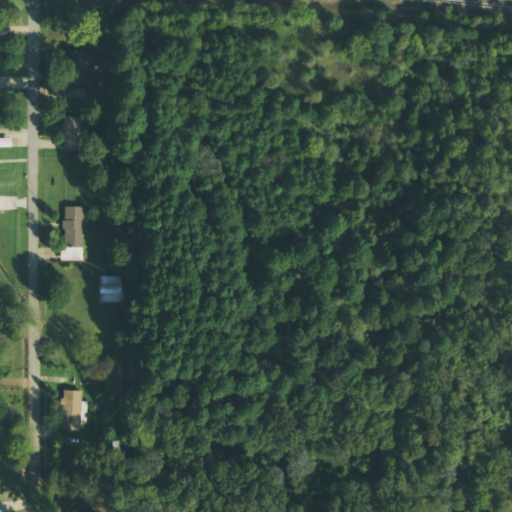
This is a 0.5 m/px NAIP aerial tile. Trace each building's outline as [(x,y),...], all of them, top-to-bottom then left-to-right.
[(69,79),(93,79),(93,51),(70,50),(69,79)] [(64,150),(81,150),(80,116),(64,116),(64,150)] [(83,247),(84,206),(63,206),(63,247),(83,247)] [(121,275),(99,276),(100,302),(122,301),(121,275)] [(82,390),(62,390),(60,430),(80,430),(82,390)]
